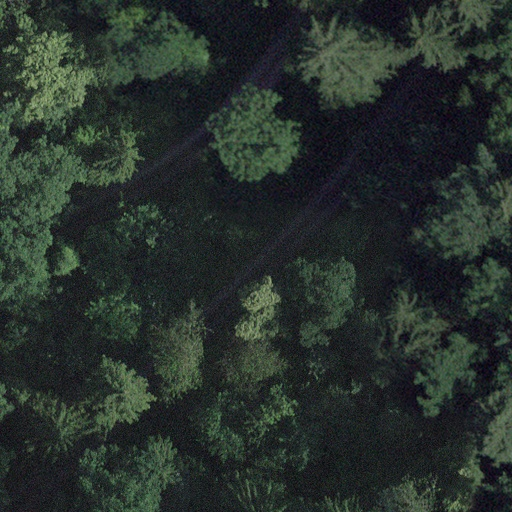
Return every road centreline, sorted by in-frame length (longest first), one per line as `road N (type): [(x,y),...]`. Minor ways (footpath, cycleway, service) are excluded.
road 1 (track): [(481,0),(329,195),(5,511)]
road 2 (track): [(0,250),(173,166),(257,83),(318,0)]
